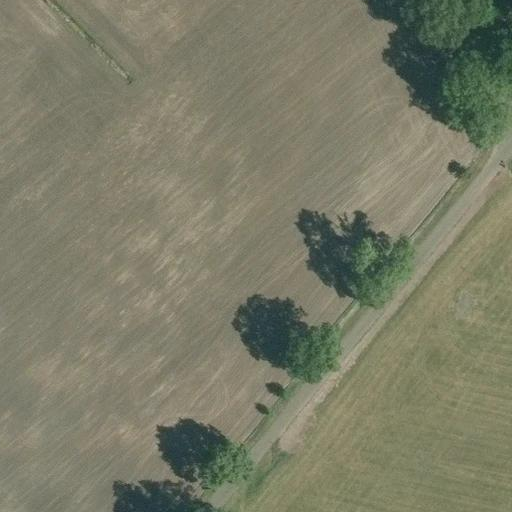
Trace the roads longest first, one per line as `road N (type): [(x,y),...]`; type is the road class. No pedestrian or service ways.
road 1 (unclassified): [(206,511),(507,144)]
road 2 (unclassified): [(507,144),(444,0)]
